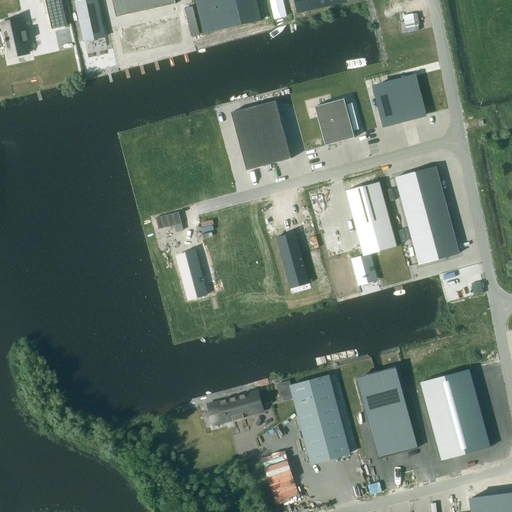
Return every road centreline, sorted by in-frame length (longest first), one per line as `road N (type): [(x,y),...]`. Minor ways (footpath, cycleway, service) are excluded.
road 1 (unclassified): [(460,138),(198,209)]
road 2 (unclassified): [(495,307),(460,138)]
road 3 (unclassified): [(511,467),(346,511)]
road 4 (unclassified): [(460,138),(432,0)]
